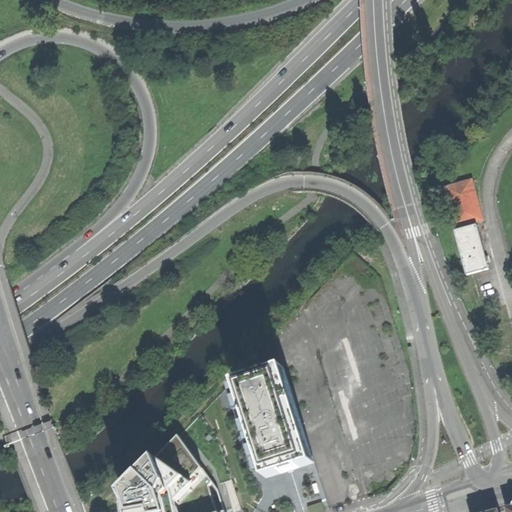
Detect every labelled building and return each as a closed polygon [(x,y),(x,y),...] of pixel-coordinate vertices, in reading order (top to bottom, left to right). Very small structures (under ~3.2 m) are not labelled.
[(472,181),(443,189),(454,229),(464,226),(465,229),(455,232),(467,276),(489,270),(477,226),(468,228),(467,225),(483,221),(472,181)] [(266,374),(268,378),(282,373),(310,461),(300,465),(282,470),(270,474),(242,386),(256,381),(255,378),(237,384),(267,479),(315,464),(284,368),(266,374)] [(256,381),(242,386),(270,474),(282,470),(300,465),(310,461),(282,373),(268,378),(256,381)] [(159,457),(126,491),(130,502),(132,511),(225,511),(218,490),(208,476),(180,437),(159,457)] [(329,506),(350,501),(337,450),(326,453),(328,459),(318,462),(329,506)] [(308,507),(309,511),(323,511),(325,511),(322,503),(308,507)]
